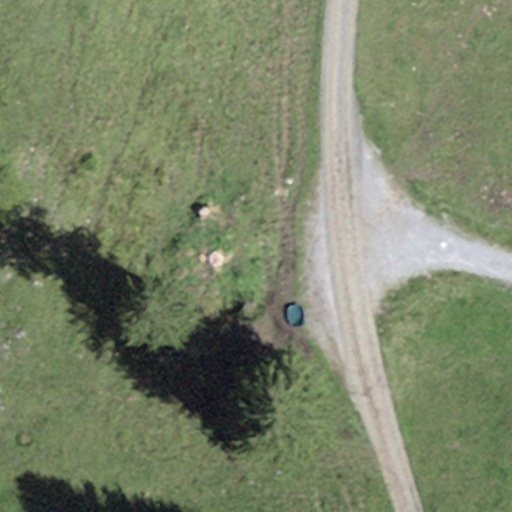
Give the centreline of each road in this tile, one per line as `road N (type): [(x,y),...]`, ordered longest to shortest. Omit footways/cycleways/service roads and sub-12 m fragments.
road 1 (unclassified): [(400,511),(343,252),(330,55),(339,0)]
road 2 (track): [(343,252),(476,245),(511,253)]
